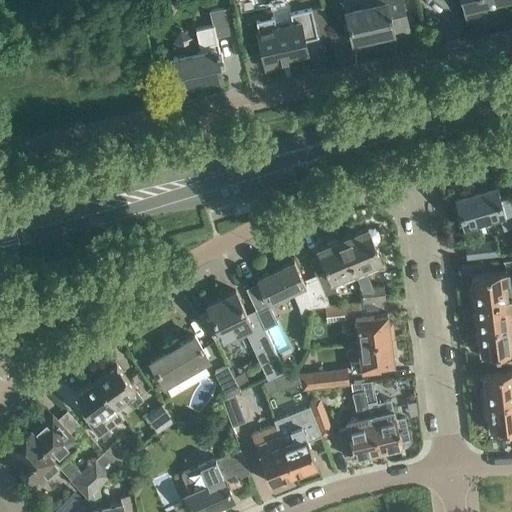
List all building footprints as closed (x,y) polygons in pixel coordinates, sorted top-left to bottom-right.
[(347,39),(351,38),(352,40),(392,30),(393,35),(409,31),(402,0),(342,0),(348,24),(344,25),(347,39)] [(462,0),(467,19),(486,15),(483,4),(503,0),(462,0)] [(274,17),(256,21),(258,32),(257,32),(264,61),(265,61),(267,67),(282,64),(280,57),(290,55),(307,51),(304,40),(318,36),(317,35),(329,33),(323,5),(311,8),(290,13),(292,24),(276,27),(274,17)] [(215,35),(216,35),(229,32),(223,7),(210,10),(213,24),(215,35)] [(220,52),(216,35),(215,35),(213,24),(196,28),(201,51),(172,58),(178,88),(223,77),(217,55),(222,54),(221,51),(220,52)] [(340,31),(331,33),(333,42),(342,40),(340,31)] [(496,184),(454,196),(459,214),(456,215),(459,224),(462,223),(463,225),(499,215),(503,228),(511,225),(511,196),(511,193),(500,197),(496,184)] [(368,227),(342,238),(357,275),(383,265),(375,245),(374,244),(378,239),(379,235),(377,231),(374,229),(368,228),(368,227)] [(327,269),(316,274),(325,294),(336,289),(334,285),(357,275),(342,238),(338,239),(337,237),(327,241),(328,244),(318,248),(327,269)] [(497,254),(497,252),(495,239),(464,243),(466,258),(497,254)] [(472,287),(469,288),(471,299),(474,299),(474,302),(510,298),(510,297),(508,283),(511,282),(511,258),(504,260),(505,270),(471,275),(472,287)] [(294,259),(257,277),(259,281),(263,290),(268,301),(292,290),(301,312),(312,307),(313,307),(329,305),(329,304),(328,301),(325,294),(316,274),(303,279),(294,259)] [(384,286),(361,288),(363,300),(385,298),(384,286)] [(208,306),(196,312),(213,337),(215,341),(222,338),(237,331),(240,336),(247,333),(267,377),(284,369),(263,325),(255,308),(246,312),(235,290),(206,303),(208,306)] [(511,297),(510,297),(510,298),(474,302),(475,311),(472,312),(474,323),(477,322),(477,326),(511,322),(511,297)] [(356,327),(358,340),(394,336),(392,321),(388,322),(387,313),(373,314),(372,312),(360,313),(358,302),(324,306),(326,321),(344,319),(345,328),(356,327)] [(511,322),(477,326),(477,329),(474,329),(476,340),(479,340),(480,353),(511,349),(511,322)] [(151,360),(165,382),(208,357),(195,334),(180,343),(177,338),(163,346),(167,351),(151,360)] [(396,353),(394,336),(358,340),(360,357),(349,358),(351,371),(380,367),(379,365),(393,363),(392,354),(396,353)] [(116,362),(95,378),(118,408),(129,400),(133,404),(142,398),(116,362)] [(215,371),(227,396),(231,394),(240,389),(227,365),(215,371)] [(347,367),(299,373),(304,388),(349,383),(347,367)] [(296,368),(285,372),(290,385),(301,381),(296,368)] [(480,385),(482,402),(511,398),(511,369),(483,373),(484,385),(480,385)] [(95,378),(74,393),(100,429),(109,422),(106,417),(118,408),(95,378)] [(372,380),(362,381),(367,402),(375,400),(377,400),(372,380)] [(347,427),(337,429),(343,454),(353,452),(353,456),(378,450),(370,414),(367,402),(362,381),(351,382),(353,392),(352,392),(357,417),(346,420),(347,425),(346,425),(347,427)] [(231,394),(227,396),(221,399),(231,426),(242,422),(231,394)] [(511,427),(511,398),(482,402),(484,419),(488,418),(490,430),(511,427)] [(375,400),(367,402),(370,414),(378,450),(402,444),(401,440),(409,438),(404,416),(396,418),(395,414),(394,414),(393,409),(390,399),(376,402),(375,400)] [(175,419),(163,402),(145,415),(157,432),(175,419)] [(285,415),(273,420),(275,423),(274,424),(294,476),(308,471),(307,468),(317,464),(306,437),(310,435),(311,439),(321,435),(313,414),(311,409),(310,406),(285,415)] [(324,410),(313,414),(321,435),(333,431),(324,410)] [(32,432),(30,433),(59,465),(73,481),(73,480),(87,495),(88,495),(98,485),(119,467),(105,451),(80,473),(65,456),(78,445),(72,438),(69,434),(56,420),(52,415),(40,426),(39,425),(32,432)] [(274,424),(261,429),(250,433),(269,482),(279,479),(280,481),(294,476),(274,424)] [(30,430),(8,449),(17,458),(16,460),(37,484),(59,465),(30,433),(32,432),(30,430)] [(113,443),(105,451),(119,467),(127,459),(113,443)] [(184,493),(192,511),(206,511),(207,511),(206,510),(233,498),(224,476),(234,472),(236,477),(249,471),(239,447),(181,473),(189,491),(184,493)] [(98,485),(88,495),(91,511),(135,511),(131,493),(120,496),(121,501),(103,505),(98,485)]
